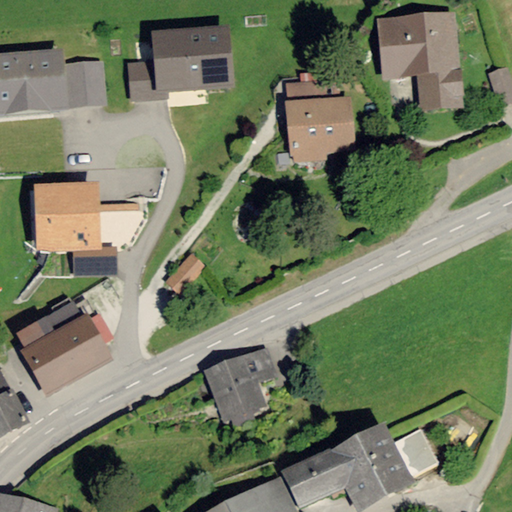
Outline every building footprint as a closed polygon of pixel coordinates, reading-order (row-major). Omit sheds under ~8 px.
[(455,9),(378,19),(385,79),(422,75),(426,113),(467,108),(455,9)] [(152,63),(127,65),(130,103),(169,100),(168,89),(184,88),(235,84),(230,28),(150,35),(152,63)] [(62,51),(0,55),(0,109),(104,102),(101,63),(63,65),(62,51)] [(511,75),(509,65),(489,71),(499,106),(511,102),(511,75)] [(349,81),(288,86),(293,158),(355,153),(349,81)] [(97,183),(36,185),(38,250),(100,248),(97,183)] [(203,267),(193,257),(169,282),(179,291),(203,267)] [(76,301),(19,334),(27,348),(22,351),(46,393),(109,357),(76,301)] [(264,351),(210,370),(228,421),(266,408),(257,381),(273,375),(264,351)] [(0,375),(0,435),(27,422),(11,390),(8,392),(0,375)] [(383,426),(288,473),(303,504),(349,481),(361,506),(410,482),(383,426)] [(294,511),(279,481),(213,511),(294,511)] [(53,511),(54,510),(0,493),(0,511),(53,511)]
